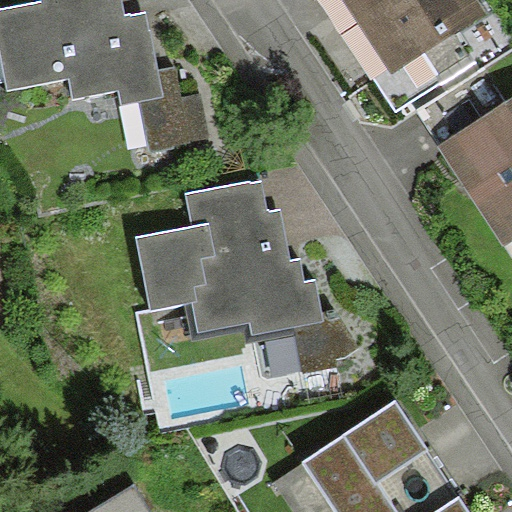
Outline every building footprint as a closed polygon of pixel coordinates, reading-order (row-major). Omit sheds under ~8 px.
[(143,148),(200,135),(185,67),(152,74),(138,15),(117,20),(112,0),(39,0),(42,9),(0,18),(0,46),(11,95),(67,83),(71,103),(113,94),(115,106),(132,103),(143,148)] [(337,0),(379,67),(468,13),(460,0),(337,0)] [(485,251),(511,232),(511,96),(421,160),(485,251)] [(259,371),(342,357),(335,312),(317,314),(311,279),(301,281),(297,258),(287,260),(278,210),(265,212),(260,183),(185,195),(191,230),(139,239),(151,311),(134,314),(143,367),(256,349),(259,371)] [(397,409),(305,469),(332,511),(390,511),(376,490),(428,456),(397,409)] [(161,511),(146,488),(107,511),(161,511)]
